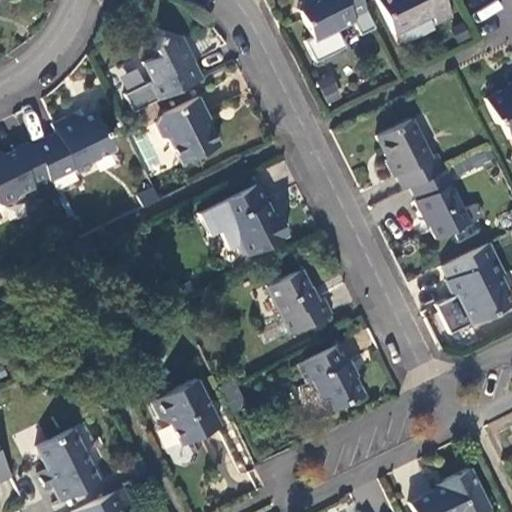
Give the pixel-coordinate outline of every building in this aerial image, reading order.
[(306,0),(301,3),(299,9),(316,40),(353,22),(351,17),(365,11),(359,0),(306,0)] [(377,0),(395,35),(433,16),(436,23),(451,16),(442,0),(377,0)] [(143,83),(152,101),(200,77),(191,60),(184,63),(180,54),(186,51),(178,36),(156,29),(149,48),(153,55),(139,62),(148,80),(143,83)] [(187,51),(186,51),(180,54),(184,63),(191,60),(187,51)] [(314,78),(327,104),(343,96),(330,70),(314,78)] [(511,81),(507,84),(507,87),(484,99),(494,123),(502,126),(508,139),(511,137),(511,81)] [(195,96),(155,115),(154,124),(160,137),(165,138),(177,163),(215,144),(202,117),(204,116),(195,96)] [(54,132),(30,146),(46,179),(47,180),(72,169),(75,172),(89,164),(92,157),(112,146),(93,109),(78,116),(69,114),(50,124),(54,132)] [(395,173),(403,188),(409,185),(444,168),(436,153),(429,157),(410,119),(376,135),(387,158),(384,159),(392,175),(395,173)] [(19,193),(46,179),(30,146),(28,143),(5,155),(0,152),(0,206),(1,208),(18,200),(19,193)] [(460,176),(495,159),(488,146),(454,163),(460,176)] [(454,182),(447,167),(444,168),(409,185),(416,199),(412,201),(420,217),(423,216),(436,240),(469,224),(449,184),(454,182)] [(251,186),(212,206),(220,223),(224,221),(234,240),(232,245),(237,255),(244,256),(283,236),(271,213),(266,215),(251,186)] [(136,195),(141,206),(156,198),(151,187),(136,195)] [(503,273),(486,241),(440,264),(447,279),(445,280),(452,295),(434,304),(449,333),(511,302),(498,276),(503,273)] [(263,286),(287,333),(327,313),(320,298),(314,301),(298,270),(263,286)] [(359,394),(334,345),(293,366),(302,384),(307,381),(323,411),(359,394)] [(177,442),(205,428),(217,423),(211,411),(204,409),(206,401),(194,377),(147,399),(157,419),(166,422),(177,442)] [(237,398),(228,380),(215,386),(224,404),(237,398)] [(242,408),(237,398),(224,404),(229,413),(242,408)] [(94,482),(68,428),(32,445),(42,468),(35,472),(43,489),(48,487),(55,501),(94,482)] [(477,511),(486,508),(466,468),(440,481),(442,485),(435,489),(408,502),(412,511),(477,511)] [(128,502),(121,487),(112,491),(120,506),(128,502)] [(120,506),(112,491),(70,511),(114,511),(113,509),(120,506)]
